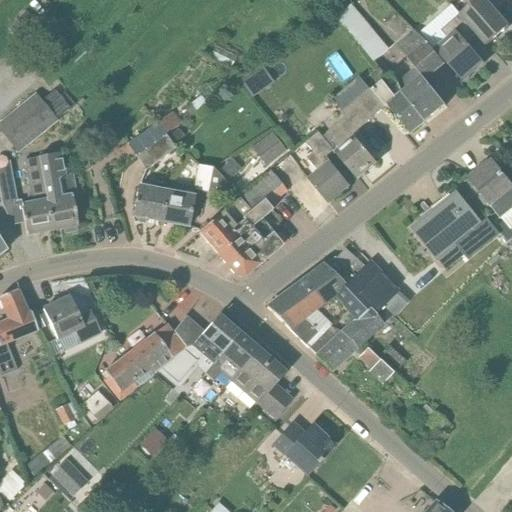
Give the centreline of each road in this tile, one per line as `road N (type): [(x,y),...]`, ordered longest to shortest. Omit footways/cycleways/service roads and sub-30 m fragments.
road 1 (unclassified): [(239,305),(511,91)]
road 2 (residential): [(466,511),(239,305)]
road 3 (residential): [(239,305),(196,278),(137,260),(81,261),(0,283)]
